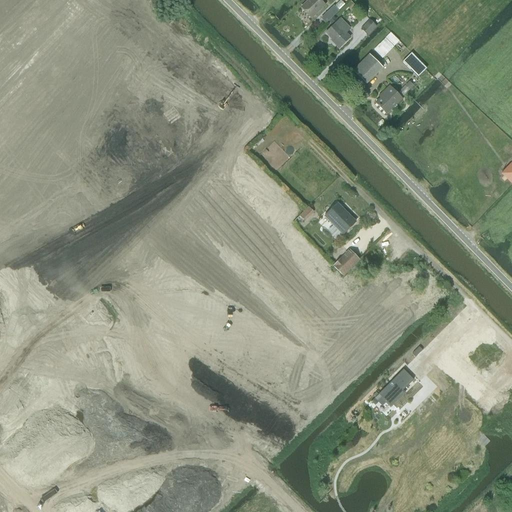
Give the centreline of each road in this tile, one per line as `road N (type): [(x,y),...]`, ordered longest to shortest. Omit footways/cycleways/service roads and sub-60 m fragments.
road 1 (unclassified): [(511,287),(226,0)]
road 2 (unclassified): [(511,344),(356,189)]
